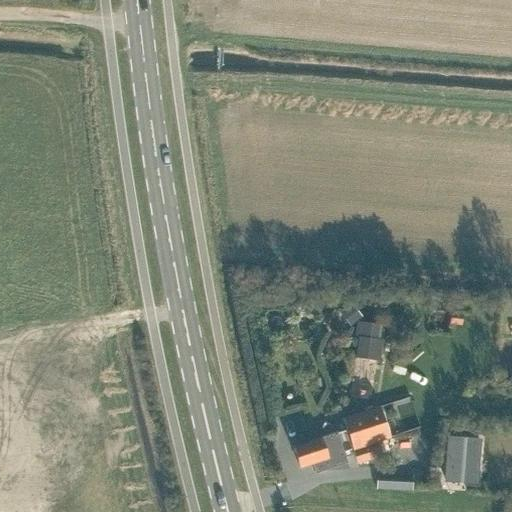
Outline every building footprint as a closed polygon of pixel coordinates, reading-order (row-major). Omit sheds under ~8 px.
[(442,301),(431,300),(430,309),(441,310),(442,301)] [(348,327),(361,316),(350,303),(337,313),(348,327)] [(355,322),(354,335),(379,338),(380,325),(355,322)] [(382,341),(376,340),(357,337),(354,358),(379,362),(382,341)] [(375,383),(379,362),(354,358),(352,379),(363,381),(375,383)] [(375,383),(363,381),(352,379),(348,396),(373,400),(375,383)] [(376,407),(342,418),(352,447),(386,436),(376,407)] [(336,432),(292,447),(298,465),(312,461),(315,470),(346,460),(342,450),(350,448),(345,433),(337,435),(336,432)] [(448,438),(445,479),(466,481),(465,482),(476,483),(477,473),(476,472),(478,440),(448,438)] [(377,441),(351,449),(356,464),(381,456),(377,441)]
